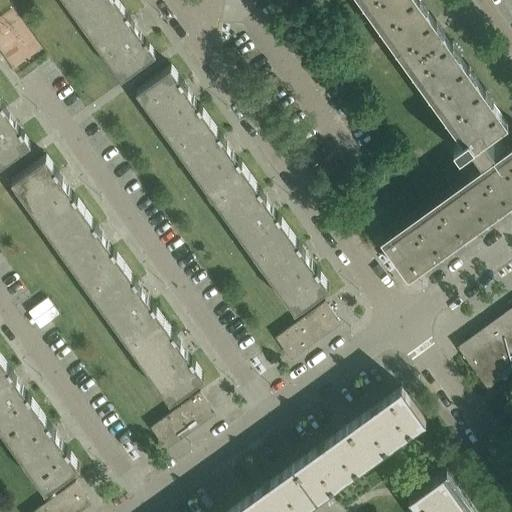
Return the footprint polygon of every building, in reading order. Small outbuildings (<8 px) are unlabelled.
[(64,0),(86,29),(121,5),(117,0),(64,0)] [(460,156),(470,149),(470,148),(474,145),(489,166),(393,235),(393,236),(384,242),(408,276),(511,201),(511,131),(506,123),(508,122),(426,8),(420,0),(368,0),(392,32),(468,136),(464,139),(463,139),(453,146),(460,156)] [(121,5),(86,29),(122,78),(156,53),(121,5)] [(138,88),(177,143),(211,119),(172,64),(138,88)] [(0,99),(0,165),(31,143),(0,99)] [(177,143),(216,198),(251,174),(211,119),(177,143)] [(12,178),(52,233),(86,208),(66,180),(46,153),(12,178)] [(216,198),(256,253),(290,229),(251,174),(216,198)] [(125,263),(86,208),(52,233),(91,288),(125,263)] [(330,284),(290,229),(256,253),(295,308),(297,307),(308,299),(309,298),(330,284)] [(91,288),(130,342),(164,317),(125,263),(91,288)] [(297,307),(303,316),(275,336),(290,355),(310,341),(309,339),(336,320),(324,303),(325,301),(325,300),(315,308),(308,299),(297,307)] [(511,306),(458,346),(463,352),(488,387),(498,380),(502,377),(511,370),(511,306)] [(172,397),(183,389),(204,373),(164,317),(130,342),(170,398),(172,396),(172,397)] [(1,353),(0,353),(0,424),(5,433),(40,407),(1,353)] [(348,423),(372,457),(426,418),(402,384),(348,423)] [(183,389),(172,397),(178,406),(151,426),(165,445),(185,431),(184,430),(211,410),(199,392),(200,391),(200,390),(190,398),(190,397),(183,389)] [(40,407),(5,433),(45,488),(48,486),(58,479),(80,463),(40,407)] [(294,462),(318,496),(372,457),(348,423),(294,462)] [(240,501),(247,511),(295,511),(318,496),(294,462),(240,501)] [(472,511),(443,471),(410,495),(422,511),(472,511)] [(58,479),(48,486),(54,495),(29,511),(68,511),(86,499),(74,482),(76,481),(75,480),(65,487),(58,479)] [(247,511),(240,501),(224,511),(247,511)]
